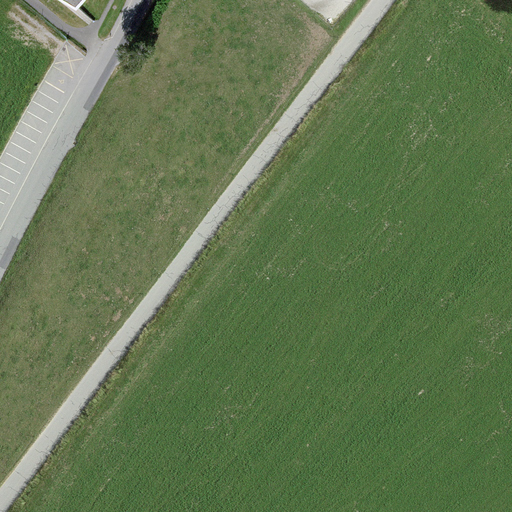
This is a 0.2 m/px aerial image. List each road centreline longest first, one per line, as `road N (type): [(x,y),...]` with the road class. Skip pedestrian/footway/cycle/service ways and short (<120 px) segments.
road 1 (unclassified): [(0,503),(381,0)]
road 2 (tertiary): [(140,0),(0,260)]
road 3 (track): [(98,78),(0,3)]
